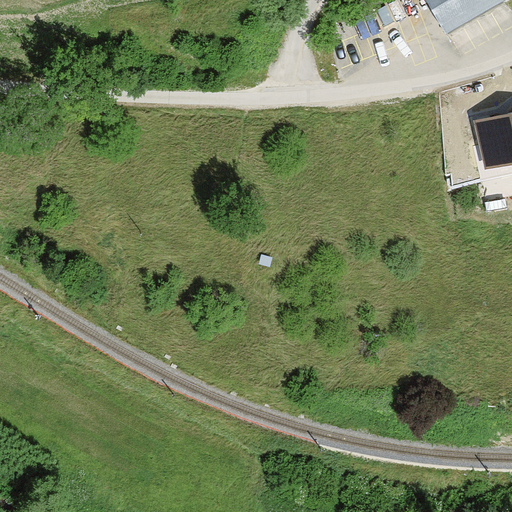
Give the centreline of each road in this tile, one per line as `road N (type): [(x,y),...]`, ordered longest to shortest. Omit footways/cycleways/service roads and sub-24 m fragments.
road 1 (unclassified): [(298,96),(155,98),(0,86)]
road 2 (residential): [(511,55),(454,76),(298,96)]
